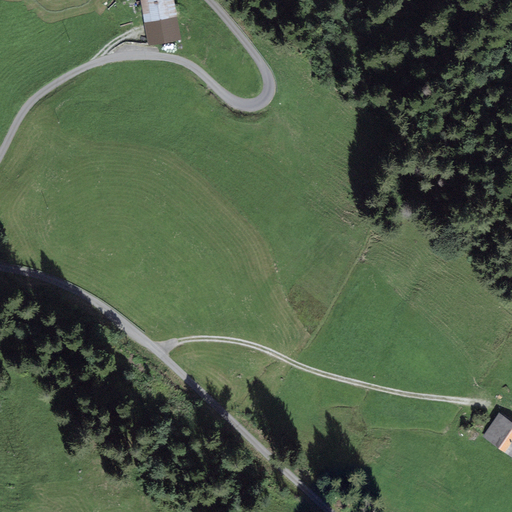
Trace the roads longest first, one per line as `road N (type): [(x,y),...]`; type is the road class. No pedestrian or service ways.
road 1 (unclassified): [(207,0),(266,70),(269,89),(260,103),(228,98),(176,59),(111,57),(30,102),(0,155)]
road 2 (unclassified): [(0,272),(90,300),(331,511)]
road 3 (track): [(478,402),(348,380),(238,341),(188,339),(154,352)]
